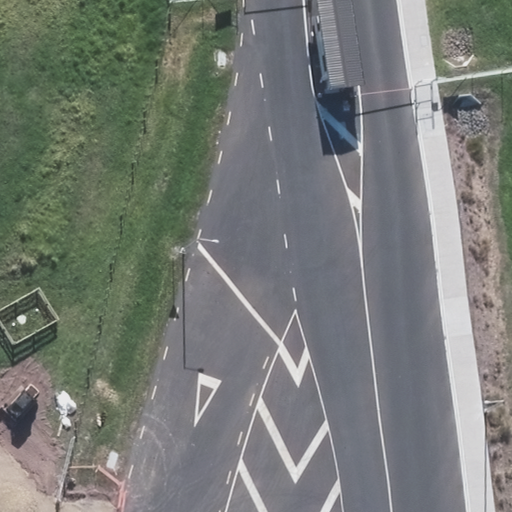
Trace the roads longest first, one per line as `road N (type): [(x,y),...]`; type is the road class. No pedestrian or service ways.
road 1 (unclassified): [(372,0),(389,116),(377,401)]
road 2 (unclassified): [(150,511),(235,292),(308,155)]
road 3 (unclassified): [(377,401),(308,155)]
road 4 (unclassified): [(308,155),(276,0)]
